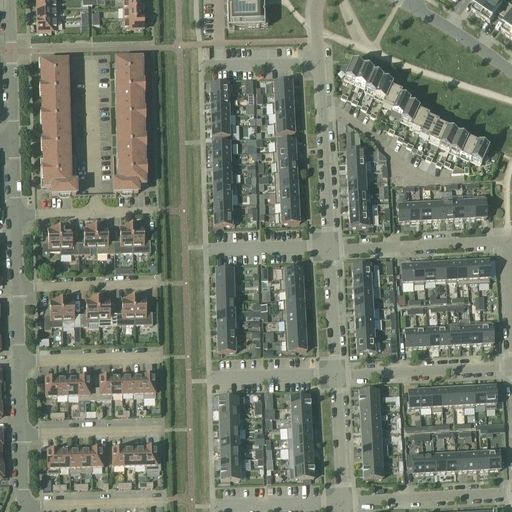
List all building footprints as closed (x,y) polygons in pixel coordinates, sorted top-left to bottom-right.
[(141,0),(122,1),(123,10),(142,10),(141,0)] [(226,0),(227,31),(264,30),(263,0),(226,0)] [(474,0),(478,2),(471,12),(480,18),(492,0),(474,0)] [(500,0),(492,0),(480,18),(490,25),(497,15),(502,18),(510,6),(500,0)] [(57,12),(56,2),(37,3),(37,13),(57,12)] [(511,34),(511,7),(510,6),(502,18),(507,22),(501,32),(510,38),(511,34)] [(123,10),(123,20),(144,20),(142,20),(142,10),(123,10)] [(37,22),(36,22),(36,23),(57,22),(57,12),(37,13),(37,22)] [(123,31),(144,31),(144,20),(123,20),(123,31)] [(57,33),(57,22),(36,23),(37,33),(57,33)] [(119,158),(112,158),(113,195),(119,195),(119,196),(120,196),(120,195),(131,195),(132,195),(138,195),(137,188),(148,187),(147,158),(144,158),(144,150),(140,150),(140,140),(143,140),(143,123),(139,123),(139,112),(143,112),(142,95),(139,95),(138,85),(142,85),(141,68),(138,68),(138,62),(117,62),(119,158)] [(363,68),(352,63),(344,80),(355,84),(354,85),(355,85),(363,68)] [(68,159),(66,64),(44,64),(44,70),(41,70),(41,87),(45,87),(45,98),(42,98),(42,115),(46,115),(46,125),(42,125),(43,143),(46,142),(47,153),(43,153),(43,161),(40,161),(40,190),(51,190),(52,197),(57,197),(58,197),(69,197),(71,197),(76,196),(75,159),(68,159)] [(373,73),(363,68),(355,85),(365,89),(366,90),(372,75),(373,73)] [(383,80),(372,75),(366,90),(365,89),(364,91),(365,91),(364,94),(373,99),(374,98),(382,81),(383,80)] [(391,90),(392,86),(382,81),(374,98),(384,102),(385,103),(391,90)] [(274,96),(292,95),(292,84),(271,85),(272,96),(274,96)] [(228,98),(233,98),(233,86),(210,87),(210,98),(228,97),(228,98)] [(400,98),(401,94),(391,90),(385,103),(384,102),(382,106),(393,111),(394,111),(400,98)] [(274,96),(274,105),(274,106),(293,105),(292,95),(274,96)] [(229,107),(228,98),(228,97),(210,98),(210,108),(229,107)] [(409,105),(410,102),(400,98),(394,111),(393,111),(391,114),(401,119),(402,119),(409,105)] [(293,105),(274,106),(274,105),(272,105),(273,117),(275,117),(275,116),(293,115),(293,105)] [(418,113),(419,110),(409,105),(402,119),(401,119),(400,122),(410,126),(411,127),(418,113)] [(229,118),(229,107),(210,108),(211,118),(229,118)] [(427,119),(428,118),(418,113),(411,127),(410,126),(409,129),(420,134),(427,119)] [(294,125),(293,115),(275,116),(275,117),(276,126),(294,125)] [(229,127),(229,118),(211,118),(211,128),(229,128),(229,127)] [(437,125),(438,124),(427,119),(420,134),(419,136),(429,140),(430,141),(437,125)] [(294,125),(276,126),(273,126),(274,137),(294,136),(294,125)] [(447,131),(447,130),(437,125),(430,141),(429,140),(429,142),(439,146),(440,147),(447,131)] [(229,127),(229,128),(211,128),(211,139),(232,138),(232,127),(229,127)] [(457,136),(458,135),(447,131),(440,147),(439,146),(439,147),(449,152),(450,152),(457,136)] [(354,135),(346,135),(347,149),(354,148),(354,135)] [(460,157),(468,141),(457,136),(450,152),(449,152),(459,157),(460,157)] [(470,161),(477,145),(468,141),(460,157),(459,157),(470,162),(471,161),(470,161)] [(275,154),(275,155),(295,154),(295,143),(276,144),(274,144),(275,154)] [(481,166),(489,149),(478,144),(477,145),(470,161),(471,161),(481,166)] [(232,156),(232,145),(211,146),(212,157),(232,156)] [(386,163),(386,159),(378,152),(378,163),(386,163)] [(496,163),(498,157),(487,152),(485,158),(496,163)] [(346,165),(364,164),(364,153),(345,154),(346,165)] [(275,154),(272,154),(273,165),(278,165),(296,164),(295,154),(275,155),(275,154)] [(233,167),(232,156),(212,157),(212,167),(230,166),(230,167),(233,167)] [(296,164),(278,165),(278,174),(278,175),(296,174),(296,164)] [(365,174),(364,164),(346,165),(347,176),(365,175),(365,174)] [(231,176),(230,167),(230,166),(212,167),(212,177),(231,177),(231,176)] [(278,174),(273,175),(274,185),(297,184),(296,174),(278,175),(278,174)] [(365,174),(365,175),(347,176),(347,187),(368,185),(367,174),(365,174)] [(231,176),(231,177),(212,177),(213,187),(231,187),(236,187),(235,176),(231,176)] [(298,194),(297,184),(274,185),(275,196),(298,194)] [(368,196),(368,185),(347,187),(348,197),(368,196)] [(231,197),(231,187),(213,187),(213,197),(231,197)] [(298,204),(298,194),(275,196),(275,206),(280,206),(280,205),(298,204)] [(369,207),(368,196),(348,197),(348,208),(369,207)] [(231,207),(231,197),(213,197),(213,208),(231,207)] [(474,222),(485,221),(484,198),(473,199),(473,203),(474,222)] [(442,223),(453,223),(451,200),(441,200),(441,205),(442,223)] [(451,200),(453,223),(463,222),(462,204),(453,205),(452,200),(451,200)] [(463,222),(474,222),(473,203),(462,204),(463,222)] [(298,204),(280,205),(280,206),(280,215),(280,216),(299,215),(298,204)] [(410,225),(408,204),(397,205),(399,226),(410,225)] [(420,225),(419,206),(409,207),(409,204),(408,204),(410,225),(420,225)] [(442,223),(441,205),(430,206),(431,224),(442,223)] [(430,206),(419,206),(420,225),(431,224),(430,206)] [(232,217),(231,207),(213,208),(213,218),(232,217)] [(372,218),(371,207),(369,207),(348,208),(349,219),(372,218)] [(280,215),(278,215),(279,226),(299,225),(299,215),(280,216),(280,215)] [(232,217),(213,218),(214,229),(234,228),(234,217),(232,217)] [(372,218),(349,219),(350,230),(373,229),(372,218)] [(114,256),(132,256),(131,228),(121,228),(121,229),(120,229),(120,244),(114,244),(114,256)] [(132,256),(150,255),(150,243),(144,243),(143,228),(142,228),(131,228),(132,256)] [(90,257),(90,251),(96,250),(95,229),(85,229),(85,230),(84,230),(84,245),(78,245),(78,257),(90,257)] [(106,229),(95,229),(96,250),(96,257),(114,256),(114,244),(108,244),(107,229),(106,229)] [(49,255),(60,254),(59,230),(50,230),(50,231),(48,231),(48,246),(42,246),(42,258),(49,258),(49,255)] [(59,230),(60,254),(60,258),(78,257),(78,245),(72,245),(71,230),(69,230),(59,230)] [(476,264),(478,287),(489,286),(488,263),(476,264)] [(467,287),(466,264),(455,265),(456,285),(456,288),(467,287)] [(476,264),(466,264),(467,287),(478,287),(476,264)] [(433,266),(434,284),(445,284),(444,265),(433,266)] [(444,265),(445,284),(445,286),(456,285),(455,265),(444,265)] [(433,266),(423,267),(424,287),(425,287),(424,285),(434,284),(433,266)] [(413,285),(412,267),(401,268),(402,286),(413,285)] [(412,267),(413,285),(413,288),(424,287),(423,267),(412,267)] [(352,269),(352,280),(373,279),(372,268),(352,269)] [(302,281),(302,271),(281,272),(282,282),(302,281)] [(236,283),(236,272),(215,273),(215,283),(233,283),(236,283)] [(353,291),(371,290),(374,290),(373,279),(352,280),(353,291)] [(282,282),(279,282),(280,293),(285,293),(303,292),(302,281),(282,282)] [(234,293),(233,283),(215,283),(215,294),(234,293)] [(372,300),(371,290),(353,291),(353,302),(372,301),(372,300)] [(285,293),(285,302),(285,303),(303,302),(303,292),(285,293)] [(234,303),(234,293),(215,294),(216,304),(234,303)] [(262,294),(262,304),(270,303),(269,293),(262,294)] [(144,299),(134,300),(134,328),(152,327),(152,315),(146,315),(145,300),(144,300),(144,299)] [(98,325),(98,329),(116,328),(116,316),(110,316),(109,301),(108,301),(108,300),(98,301),(98,325)] [(116,316),(116,328),(134,328),(134,300),(123,300),(123,301),(122,301),(122,316),(116,316)] [(372,300),(372,301),(353,302),(354,312),(372,311),(372,312),(375,312),(374,300),(372,300)] [(71,301),(62,302),(62,330),(80,329),(80,317),(74,317),(73,302),(71,302),(71,301)] [(87,329),(87,326),(98,325),(98,301),(87,301),(87,302),(86,302),(86,317),(80,317),(80,329),(87,329)] [(50,318),(44,318),(44,333),(51,333),(51,330),(62,330),(62,302),(52,302),(52,303),(50,303),(50,318)] [(285,302),(283,302),(283,311),(281,311),(281,313),(304,312),(303,302),(285,303),(285,302)] [(234,313),(234,303),(216,304),(216,314),(234,314),(234,313)] [(373,322),(372,312),(372,311),(354,312),(355,323),(373,322)] [(305,322),(304,312),(281,313),(281,322),(284,322),(284,323),(305,322)] [(234,313),(234,314),(216,314),(216,324),(237,324),(237,323),(237,313),(234,313)] [(305,332),(305,322),(284,323),(284,333),(305,332)] [(374,332),(373,322),(355,323),(355,334),(374,333),(374,332)] [(237,323),(237,324),(216,324),(217,334),(237,334),(240,334),(239,323),(237,323)] [(480,324),(480,329),(481,348),(493,347),(491,324),(480,324)] [(458,326),(447,326),(448,331),(449,349),(459,349),(458,326)] [(459,326),(458,326),(459,349),(470,348),(469,330),(459,330),(459,326)] [(426,330),(427,350),(438,350),(437,329),(426,330)] [(438,329),(437,329),(438,350),(449,349),(448,331),(438,332),(438,329)] [(480,329),(469,330),(470,348),(481,348),(480,329)] [(416,351),(415,330),(415,333),(404,333),(405,352),(416,351)] [(427,350),(426,330),(415,330),(416,351),(427,350)] [(306,342),(305,332),(284,333),(285,344),(306,342)] [(374,332),(374,333),(355,334),(356,345),(379,343),(378,332),(374,332)] [(237,345),(237,334),(217,334),(217,345),(235,344),(235,345),(237,345)] [(306,352),(306,342),(285,344),(285,353),(306,352)] [(379,343),(356,345),(356,356),(377,355),(377,344),(379,344),(379,343)] [(235,355),(235,345),(235,344),(217,345),(217,355),(235,355)] [(143,379),(132,379),(133,397),(143,397),(143,378),(143,379)] [(143,401),(144,401),(155,401),(155,388),(154,388),(154,378),(143,378),(143,397),(143,401)] [(95,390),(95,403),(112,402),(112,398),(111,398),(111,379),(99,379),(100,390),(95,390)] [(111,398),(112,398),(122,397),(121,379),(111,380),(111,379),(111,398)] [(121,379),(122,397),(133,397),(132,379),(121,379)] [(77,381),(67,381),(68,399),(78,398),(78,380),(77,380),(77,381)] [(78,403),(79,403),(95,403),(95,390),(89,390),(89,380),(78,380),(78,398),(78,403)] [(46,399),(57,399),(56,381),(45,381),(46,399)] [(57,381),(56,381),(57,399),(68,399),(67,381),(57,381)] [(484,408),(483,389),(473,390),(474,411),(474,408),(484,408)] [(495,389),(483,389),(484,408),(484,412),(496,412),(495,389)] [(473,390),(462,391),(463,411),(474,411),(473,390)] [(451,391),(440,392),(441,415),(442,415),(442,410),(452,409),(451,391)] [(452,412),(463,411),(462,391),(451,391),(452,409),(452,412)] [(429,392),(419,393),(420,411),(430,411),(429,392)] [(440,392),(429,392),(430,411),(430,415),(441,415),(440,392)] [(409,412),(420,411),(419,393),(408,394),(409,412)] [(378,394),(359,395),(359,406),(378,405),(378,394)] [(309,409),(309,399),(290,400),(290,410),(309,409)] [(238,411),(237,400),(218,401),(219,411),(238,411)] [(378,405),(359,406),(360,417),(379,416),(378,405)] [(310,419),(309,409),(290,410),(291,420),(310,419)] [(238,421),(238,411),(219,411),(219,422),(238,421)] [(379,416),(360,417),(360,427),(379,426),(379,416)] [(310,430),(310,419),(291,420),(291,430),(287,431),(310,430)] [(238,421),(219,422),(219,432),(238,431),(238,432),(243,432),(243,421),(238,421)] [(379,426),(360,427),(361,438),(380,437),(379,426)] [(311,440),(310,430),(287,431),(287,441),(311,440)] [(238,442),(238,432),(238,431),(219,432),(219,442),(238,442)] [(380,437),(361,438),(361,449),(381,448),(380,437)] [(312,450),(311,440),(287,441),(292,441),(292,451),(288,451),(312,450)] [(239,452),(238,442),(219,442),(220,452),(239,452)] [(381,448),(361,449),(362,460),(381,459),(381,448)] [(145,473),(146,473),(145,450),(145,451),(134,451),(135,469),(145,469),(145,473)] [(156,461),(156,450),(145,450),(146,473),(160,473),(160,460),(156,461)] [(312,460),(312,450),(288,451),(288,461),(312,460)] [(102,470),(102,451),(91,452),(91,470),(92,470),(102,470)] [(113,469),(124,469),(123,451),(112,451),(113,469)] [(123,451),(124,469),(135,469),(134,451),(124,451),(123,451)] [(90,452),(79,453),(80,475),(92,475),(92,470),(91,470),(91,452),(90,452)] [(239,462),(239,452),(220,452),(220,462),(239,462)] [(47,453),(47,476),(59,476),(59,471),(58,453),(47,453)] [(59,453),(58,453),(59,471),(69,471),(69,453),(59,453)] [(69,475),(70,475),(80,475),(79,453),(69,453),(69,471),(69,475)] [(477,453),(465,454),(465,456),(466,474),(477,474),(476,456),(477,455),(477,453)] [(455,454),(444,455),(445,476),(456,475),(455,457),(455,454)] [(499,454),(487,455),(488,473),(500,473),(499,454)] [(444,455),(433,456),(434,476),(445,476),(444,455)] [(487,455),(477,455),(476,456),(477,474),(488,473),(487,455)] [(412,470),(412,477),(423,477),(422,456),(406,457),(407,470),(412,470)] [(433,456),(422,456),(423,477),(434,476),(433,456)] [(465,456),(455,457),(456,475),(466,474),(465,456)] [(381,459),(362,460),(363,471),(382,470),(381,459)] [(313,470),(312,460),(288,461),(289,472),(294,471),(313,470)] [(239,462),(220,462),(220,473),(239,472),(244,472),(244,461),(239,462)] [(313,481),(313,470),(294,471),(294,482),(313,481)] [(382,470),(363,471),(363,482),(382,481),(382,470)] [(240,483),(239,472),(220,473),(220,483),(240,483)]
